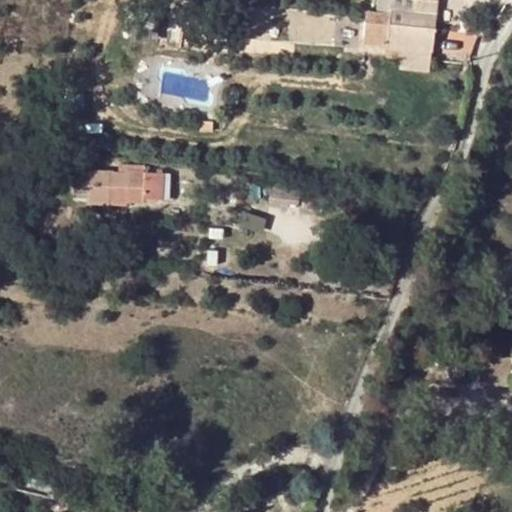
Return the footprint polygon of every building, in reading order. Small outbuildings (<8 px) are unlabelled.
[(418,0),(378,0),(375,41),(387,43),(388,46),(433,50),(437,2),(418,0)] [(445,27),(439,48),(470,57),(476,37),(445,27)] [(404,57),(402,67),(429,70),(430,60),(404,57)] [(159,173),(150,173),(143,172),(143,166),(128,166),(128,174),(110,174),(109,204),(127,205),(127,201),(141,200),(143,198),(159,198),(159,173)] [(41,240),(39,254),(49,256),(51,242),(41,240)] [(511,358),(489,357),(488,384),(511,386),(511,377),(511,358)]
